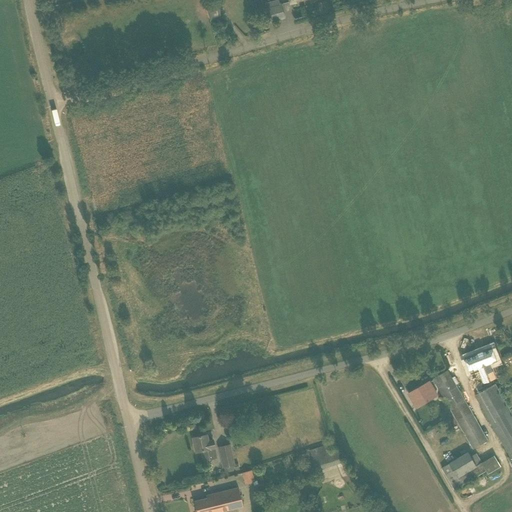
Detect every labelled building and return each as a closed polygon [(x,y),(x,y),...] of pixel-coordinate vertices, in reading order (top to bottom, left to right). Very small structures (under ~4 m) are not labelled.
[(277,0),(262,4),(267,23),(285,17),(282,8),(281,4),(280,4),(278,0),(277,0)] [(492,347),(465,358),(472,375),(491,367),(490,364),(491,364),(492,365),(495,364),(495,362),(497,361),(492,347)] [(434,380),(474,449),(488,441),(453,380),(447,371),(434,380)] [(409,394),(417,408),(437,396),(429,382),(409,394)] [(511,460),(511,461),(511,413),(510,411),(511,409),(511,408),(510,404),(507,405),(495,384),(475,396),(505,448),(503,449),(505,452),(507,451),(510,456),(507,458),(510,461),(511,460)] [(202,451),(204,460),(217,457),(213,440),(208,442),(206,435),(193,438),(196,452),(202,451)] [(223,468),(224,474),(239,470),(237,462),(233,463),(229,444),(218,447),(223,468)] [(310,451),(316,471),(342,463),(338,450),(332,452),(330,444),(310,451)] [(442,468),(454,490),(486,472),(488,474),(501,467),(494,456),(482,463),(477,454),(471,457),(469,453),(442,468)] [(242,473),(245,485),(254,482),(251,471),(242,473)] [(203,499),(193,501),(195,511),(221,511),(243,506),(238,488),(206,496),(207,498),(203,499)]
